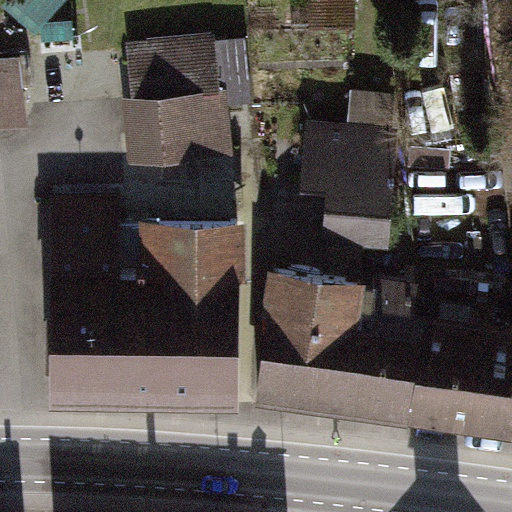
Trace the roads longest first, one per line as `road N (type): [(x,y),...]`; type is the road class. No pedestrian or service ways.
road 1 (secondary): [(359,486),(152,466),(0,462)]
road 2 (secondary): [(511,508),(359,486)]
